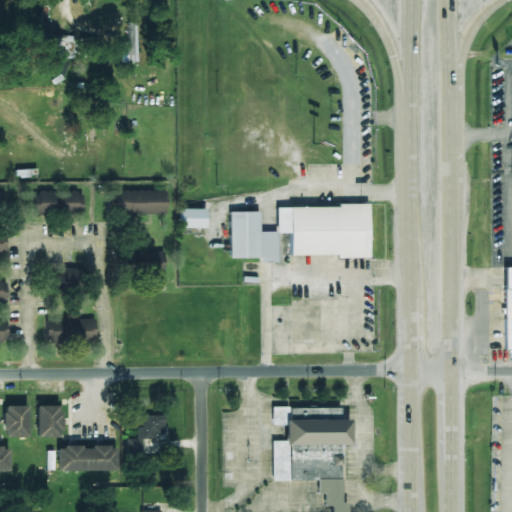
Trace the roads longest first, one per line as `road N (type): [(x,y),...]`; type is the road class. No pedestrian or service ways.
road 1 (residential): [(430,374),(0,372)]
road 2 (primary): [(410,0),(407,294)]
road 3 (primary): [(453,375),(449,204)]
road 4 (residential): [(200,511),(200,371)]
road 5 (primary): [(359,0),(390,52),(408,114)]
road 6 (primary): [(446,105),(471,25),(500,0)]
